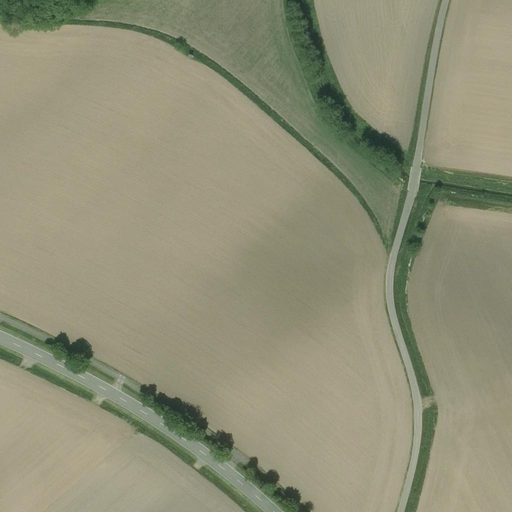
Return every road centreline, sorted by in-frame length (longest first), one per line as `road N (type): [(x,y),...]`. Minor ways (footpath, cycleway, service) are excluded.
road 1 (unclassified): [(446,0),(412,192),(386,286),(417,394),(418,432),(400,511)]
road 2 (tertiary): [(273,511),(117,397),(0,337)]
